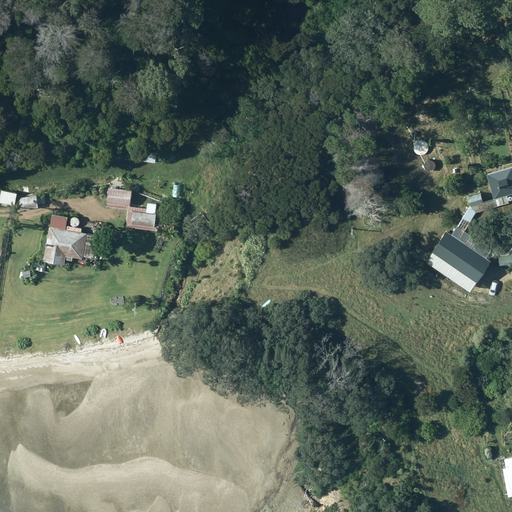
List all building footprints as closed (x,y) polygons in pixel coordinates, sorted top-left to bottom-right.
[(156,152),(141,150),(140,160),(155,162),(156,152)] [(485,176),(493,200),(482,204),(479,195),(467,199),(469,206),(461,222),(469,226),(476,213),(508,204),(506,197),(511,195),(511,169),(511,168),(485,176)] [(18,189),(2,187),(0,200),(0,202),(16,204),(18,189)] [(110,188),(108,208),(130,209),(128,228),(160,231),(160,226),(157,225),(158,214),(156,214),(157,203),(148,202),(147,209),(131,207),(133,191),(110,188)] [(38,196),(20,199),(21,210),(40,208),(38,196)] [(54,215),(45,262),(66,265),(67,260),(74,262),(74,258),(84,259),(84,256),(94,258),(98,238),(88,236),(88,233),(83,232),(83,229),(67,226),(69,218),(54,215)] [(451,225),(455,242),(464,240),(460,223),(451,225)] [(97,236),(101,237),(104,235),(105,231),(103,228),(99,227),(96,229),(95,233),(97,236)] [(511,234),(500,234),(500,259),(511,259),(511,234)] [(511,458),(503,460),(504,469),(502,469),(507,497),(511,496),(511,458)]
